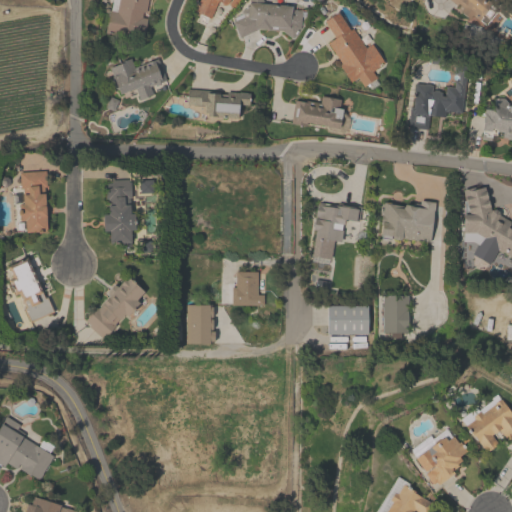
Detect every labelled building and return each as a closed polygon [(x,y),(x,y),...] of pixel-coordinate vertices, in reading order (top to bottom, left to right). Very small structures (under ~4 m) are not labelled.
[(115,10),(116,0),(146,0),(145,11),(142,11),(140,17),(146,17),(144,30),(123,28),(122,35),(104,32),(109,9),(115,10)] [(193,11),(197,0),(228,0),(226,5),(217,1),(210,18),(193,11)] [(450,0),(487,0),(490,2),(489,4),(493,7),(492,9),(495,11),(484,25),(471,14),(467,19),(458,10),(461,7),(457,3),(455,4),(450,0)] [(238,37),(230,21),(242,16),(239,10),(244,7),(244,5),(246,5),(247,1),(290,5),(290,7),(291,8),(291,9),(300,10),(299,28),(292,38),(281,30),(257,28),(238,37)] [(349,82),(338,65),(340,64),(326,42),(333,37),(322,21),(337,10),(349,28),(351,27),(364,47),(370,43),(383,62),(371,71),(375,77),(373,78),(376,83),(369,88),(366,83),(362,86),(356,77),(349,82)] [(108,67),(123,62),(123,60),(129,57),(132,66),(157,57),(165,80),(149,86),(151,93),(137,99),(134,88),(118,94),(108,67)] [(406,126),(408,106),(410,107),(413,82),(431,84),(430,90),(431,90),(433,89),(436,90),(437,91),(440,91),(439,95),(443,96),(444,86),(452,86),(453,80),(457,80),(457,74),(451,73),(451,67),(465,68),(460,112),(457,112),(457,113),(452,113),(453,112),(449,111),(448,112),(444,112),(443,116),(427,114),(425,128),(406,126)] [(203,111),(203,105),(185,104),(186,88),(218,90),(218,93),(225,94),(225,91),(248,92),(248,105),(239,104),(238,118),(231,117),(231,121),(224,121),(224,116),(220,116),(220,120),(213,120),(213,116),(205,115),(206,112),(203,111)] [(339,99),(337,108),(340,108),(344,114),(339,118),(337,128),(305,122),(305,126),(289,123),(293,100),(301,101),(301,99),(318,102),(319,95),(339,99)] [(511,138),(505,138),(505,137),(500,137),(501,131),(494,131),(495,128),(490,127),(489,130),(481,129),(481,121),(480,121),(481,116),(482,116),(483,106),(495,108),(496,97),(502,98),(505,102),(511,102),(511,138)] [(44,170),(45,186),(43,186),(44,205),(45,231),(40,231),(40,233),(36,233),(36,231),(24,232),(23,220),(18,220),(18,214),(16,214),(16,209),(18,209),(17,203),(21,203),(21,194),(22,194),(21,188),(18,188),(18,171),(44,170)] [(101,231),(101,213),(106,213),(106,198),(104,198),(104,179),(129,179),(129,197),(128,197),(128,213),(133,213),(133,218),(134,218),(134,224),(133,224),(133,229),(129,229),(129,245),(124,245),(124,242),(107,242),(107,231),(101,231)] [(461,241),(461,213),(462,213),(462,200),(463,200),(460,189),(473,186),(473,188),(483,186),(489,210),(493,208),(497,210),(498,215),(510,221),(507,226),(511,228),(511,258),(501,252),(500,252),(496,250),(496,249),(487,263),(471,253),(476,244),(471,241),(461,241)] [(427,242),(401,238),(400,237),(397,239),(392,238),(390,236),(389,235),(388,239),(380,238),(380,234),(378,234),(380,223),(378,223),(379,214),(378,214),(379,203),(381,203),(382,202),(389,202),(390,204),(402,205),(402,204),(410,205),(411,202),(418,203),(418,200),(433,202),(427,242)] [(310,255),(314,230),(311,229),(313,217),(316,218),(316,215),(313,215),(315,203),(317,204),(318,202),(335,205),(336,202),(360,206),(357,221),(343,219),(342,224),(331,222),(330,227),(342,229),(340,241),(332,240),(329,258),(310,255)] [(28,322),(21,308),(24,306),(18,292),(13,294),(6,279),(11,277),(6,266),(25,258),(43,297),(46,296),(53,311),(28,322)] [(230,286),(234,286),(234,271),(256,271),(256,294),(261,294),(261,305),(230,304),(230,286)] [(102,338),(87,325),(89,324),(84,319),(87,316),(86,315),(91,309),(92,310),(95,307),(96,308),(107,296),(103,293),(112,283),(116,286),(126,275),(143,291),(135,300),(138,302),(126,316),(123,313),(118,319),(117,318),(113,323),(114,325),(102,338)] [(407,332),(381,332),(380,294),(407,294),(407,332)] [(185,304),(208,305),(208,306),(211,306),(210,316),(209,316),(209,318),(211,318),(211,329),(209,329),(209,330),(212,330),(212,341),(210,341),(210,343),(185,343),(185,304)] [(366,333),(326,334),(325,305),(366,305),(366,333)] [(498,398),(511,416),(511,439),(508,442),(505,437),(504,438),(498,430),(493,434),(492,433),(490,434),(496,442),(493,444),(494,445),(487,450),(486,449),(484,450),(465,425),(473,418),(471,416),(478,411),(480,413),(493,403),(493,402),(498,398)] [(18,425),(15,428),(22,433),(21,436),(51,455),(36,479),(18,468),(20,465),(17,463),(14,468),(4,462),(2,466),(0,464),(0,422),(4,416),(18,425)] [(453,473),(437,486),(434,482),(431,484),(423,473),(432,466),(431,465),(423,471),(413,458),(439,438),(439,439),(442,437),(445,441),(451,436),(456,443),(458,441),(465,450),(457,456),(459,460),(455,463),(456,465),(450,470),(453,473)] [(383,511),(390,501),(387,500),(393,491),(396,492),(401,483),(413,490),(412,492),(427,501),(426,503),(428,504),(424,511),(422,511),(421,511),(418,511),(413,509),(411,511),(383,511)] [(23,511),(26,503),(30,504),(32,496),(58,504),(55,511),(23,511)]
